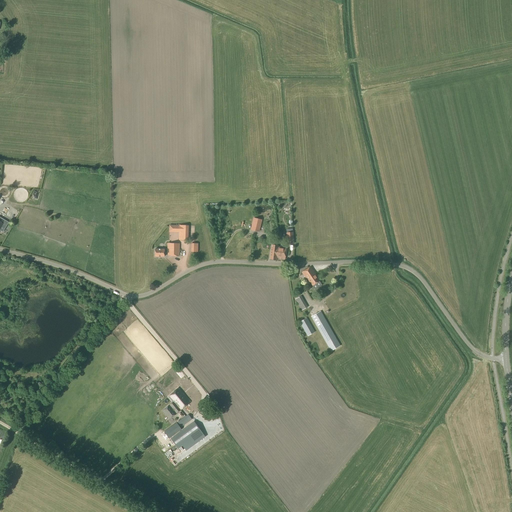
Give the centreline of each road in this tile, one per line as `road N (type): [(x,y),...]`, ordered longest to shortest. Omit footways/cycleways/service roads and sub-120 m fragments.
road 1 (unclassified): [(0,250),(128,297),(213,262),(397,265),(417,275),(476,353),(493,360)]
road 2 (track): [(0,423),(151,511)]
